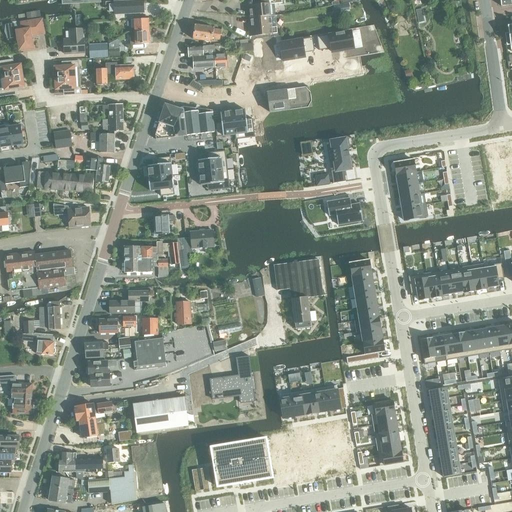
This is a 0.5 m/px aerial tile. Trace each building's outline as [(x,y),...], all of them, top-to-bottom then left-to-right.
[(281,0),(255,0),(246,1),(246,7),(249,7),(250,19),(275,16),(274,4),(281,4),(282,4),(281,0)] [(106,9),(114,8),(115,16),(144,13),(143,1),(105,3),(106,9)] [(423,7),(416,8),(419,21),(426,19),(423,7)] [(248,30),(249,37),(276,34),(277,34),(276,16),(275,16),(250,19),(251,30),(248,30)] [(5,25),(5,33),(7,39),(18,37),(19,40),(21,51),(34,49),(32,36),(31,33),(36,32),(37,35),(45,34),(42,19),(19,23),(21,30),(18,31),(15,23),(5,25)] [(133,28),(134,32),(135,32),(149,31),(148,19),(131,20),(131,28),(133,28)] [(211,40),(218,41),(220,31),(212,30),(213,28),(195,26),(194,28),(193,27),(192,38),(193,38),(193,41),(211,43),(211,40)] [(71,39),(64,40),(65,54),(84,53),(83,39),(82,29),(70,30),(71,39)] [(150,44),(150,43),(149,31),(135,32),(134,32),(130,32),(130,45),(150,44)] [(350,31),(317,37),(319,50),(331,48),(332,52),(353,49),(350,31)] [(311,38),(280,43),(283,61),(305,57),(304,53),(314,52),(311,38)] [(252,43),(240,45),(241,53),(253,51),(252,43)] [(193,57),(203,57),(203,55),(215,54),(214,45),(202,46),(188,47),(188,58),(193,58),(193,57)] [(89,47),(90,59),(108,58),(107,46),(89,47)] [(119,48),(108,48),(109,57),(119,57),(119,48)] [(225,55),(221,55),(209,56),(210,69),(226,68),(225,55)] [(194,70),(210,69),(209,56),(203,57),(193,57),(193,58),(194,70)] [(0,61),(0,79),(24,75),(22,64),(14,65),(13,59),(0,61)] [(66,66),(54,67),(55,78),(80,77),(79,60),(66,61),(66,66)] [(116,74),(116,81),(133,80),(133,66),(116,67),(115,63),(106,63),(106,69),(107,69),(107,75),(116,74)] [(107,85),(107,75),(107,69),(106,69),(96,69),(97,85),(107,85)] [(0,97),(15,95),(14,89),(17,88),(26,87),(24,77),(24,75),(0,79),(0,97)] [(80,77),(55,78),(56,90),(66,89),(67,95),(85,94),(85,90),(81,90),(80,77)] [(193,80),(189,85),(199,92),(203,87),(193,80)] [(269,113),(311,108),(308,88),(266,94),(269,113)] [(103,112),(108,112),(108,116),(115,116),(115,120),(122,120),(121,105),(103,106),(103,112)] [(164,107),(155,135),(155,139),(158,139),(186,136),(182,109),(182,108),(179,109),(178,109),(165,105),(164,107)] [(235,111),(232,111),(235,135),(235,139),(255,137),(253,119),(246,119),(245,110),(243,110),(243,108),(234,109),(235,111)] [(183,109),(182,109),(186,136),(189,135),(209,133),(214,133),(212,115),(212,113),(183,109)] [(221,122),(215,123),(217,137),(235,135),(232,111),(231,111),(231,110),(222,111),(223,112),(220,113),(221,122)] [(122,131),(122,120),(115,120),(115,116),(108,116),(108,120),(106,120),(102,120),(103,131),(109,131),(122,131)] [(9,125),(0,126),(0,143),(1,147),(12,145),(9,127),(9,125)] [(20,126),(9,127),(12,145),(23,143),(20,126)] [(69,131),(54,133),(56,148),(72,146),(69,131)] [(99,154),(114,154),(114,135),(99,135),(99,133),(90,133),(90,141),(99,141),(99,154)] [(330,142),(326,142),(333,184),(346,182),(345,172),(344,170),(353,168),(354,168),(353,157),(351,158),(348,158),(348,155),(347,153),(347,152),(347,150),(350,149),(351,149),(351,148),(350,140),(349,139),(348,139),(330,142)] [(198,163),(197,163),(197,171),(199,171),(199,173),(227,170),(225,151),(207,153),(207,159),(198,160),(198,163)] [(148,168),(146,169),(147,177),(149,177),(149,178),(148,178),(172,176),(170,157),(156,159),(157,165),(148,166),(148,168)] [(86,159),(84,171),(97,172),(95,182),(108,184),(110,167),(103,166),(100,166),(100,159),(92,158),(92,160),(86,159)] [(66,161),(58,160),(57,167),(66,168),(66,161)] [(413,160),(394,163),(396,175),(415,172),(413,160)] [(23,166),(3,169),(6,184),(19,183),(20,188),(29,186),(30,169),(23,170),(23,166)] [(199,175),(198,175),(199,183),(200,183),(201,185),(210,184),(211,191),(229,189),(227,170),(199,173),(199,175)] [(38,174),(37,188),(44,188),(45,171),(38,171),(38,174)] [(46,171),(44,187),(61,189),(62,180),(59,180),(60,178),(56,177),(56,172),(46,171)] [(74,174),(56,172),(56,177),(60,178),(59,180),(62,180),(61,189),(72,190),(74,174)] [(415,172),(396,175),(398,186),(417,183),(415,172)] [(84,173),(84,175),(74,174),(72,190),(92,192),(94,175),(84,173)] [(327,175),(316,177),(317,185),(329,183),(327,175)] [(172,176),(148,178),(150,191),(160,190),(161,196),(174,195),(172,176)] [(417,183),(398,186),(400,197),(419,194),(417,183)] [(419,194),(400,197),(402,209),(421,205),(419,194)] [(350,198),(326,202),(329,216),(336,214),(338,225),(362,221),(359,204),(351,205),(351,204),(348,204),(348,199),(350,199),(350,198)] [(42,216),(40,204),(33,204),(34,217),(42,216)] [(54,216),(67,215),(68,230),(89,228),(87,209),(67,212),(66,206),(53,204),(54,216)] [(421,205),(402,209),(404,220),(423,217),(421,205)] [(0,231),(9,231),(7,213),(0,213),(0,231)] [(175,216),(155,216),(156,234),(168,233),(168,222),(175,221),(175,216)] [(189,238),(185,239),(187,255),(192,254),(192,248),(212,246),(211,231),(189,233),(189,238)] [(185,239),(177,240),(177,243),(178,244),(180,263),(180,269),(189,268),(187,255),(185,239)] [(162,242),(159,242),(159,252),(163,252),(168,251),(169,257),(170,257),(171,264),(174,264),(178,263),(179,263),(180,263),(178,244),(177,243),(169,244),(162,244),(162,242)] [(156,248),(125,248),(125,258),(132,258),(133,260),(141,260),(157,260),(157,248),(156,248)] [(34,252),(4,256),(8,291),(23,290),(24,299),(32,297),(32,296),(42,295),(42,294),(41,289),(48,289),(65,286),(64,276),(73,275),(70,251),(36,256),(35,256),(35,254),(34,252)] [(125,273),(141,273),(141,260),(133,260),(132,258),(125,258),(125,273)] [(158,268),(158,269),(168,269),(168,267),(168,259),(158,259),(158,260),(157,260),(141,260),(141,273),(153,273),(153,268),(158,268)] [(318,260),(274,265),(277,290),(289,289),(291,299),(307,298),(323,296),(318,260)] [(369,260),(350,264),(352,275),(371,272),(369,260)] [(484,269),(487,288),(498,286),(497,279),(504,278),(501,263),(493,265),(494,267),(484,269)] [(483,264),(471,266),(476,291),(487,289),(487,288),(484,269),(483,264)] [(471,266),(460,268),(464,292),(463,292),(464,293),(476,291),(471,266)] [(460,268),(449,270),(453,294),(463,292),(464,292),(460,268)] [(157,278),(168,277),(168,269),(158,269),(157,278)] [(449,270),(437,272),(441,296),(442,296),(453,294),(449,270)] [(371,272),(352,275),(354,286),(373,283),(371,272)] [(437,272),(426,274),(430,299),(442,297),(442,296),(441,296),(437,272)] [(426,274),(408,276),(411,294),(417,293),(419,300),(430,299),(426,274)] [(260,278),(252,280),(256,297),(263,295),(260,278)] [(354,286),(348,287),(350,299),(356,298),(375,295),(373,283),(354,286)] [(109,314),(134,314),(134,302),(148,302),(147,292),(128,292),(128,302),(109,302),(109,314)] [(375,295),(356,298),(358,309),(377,306),(375,295)] [(307,298),(291,299),(295,329),(311,327),(310,321),(317,320),(316,312),(309,312),(307,298)] [(46,307),(39,308),(40,318),(48,317),(52,317),(52,318),(59,318),(59,307),(59,302),(51,302),(49,302),(47,303),(46,305),(46,306),(46,307)] [(177,325),(190,324),(189,302),(176,303),(177,325)] [(377,306),(358,309),(359,320),(378,317),(377,306)] [(117,328),(135,327),(134,316),(123,317),(123,319),(117,319),(117,320),(99,321),(100,333),(117,332),(117,328)] [(60,329),(60,327),(59,318),(52,318),(52,317),(48,317),(40,318),(40,320),(40,325),(40,328),(49,327),(49,329),(60,329)] [(378,317),(359,320),(361,332),(380,329),(378,317)] [(142,335),(158,335),(157,318),(142,319),(142,335)] [(23,321),(23,334),(34,334),(33,321),(23,321)] [(241,331),(240,324),(218,328),(219,335),(241,331)] [(507,325),(496,327),(500,351),(511,350),(507,325)] [(496,327),(485,329),(489,353),(500,351),(496,327)] [(380,329),(361,332),(363,343),(382,340),(380,329)] [(485,329),(474,331),(478,355),(489,353),(485,329)] [(474,331),(463,332),(467,357),(478,355),(474,331)] [(463,332),(453,334),(457,359),(467,357),(463,332)] [(53,348),(54,342),(53,342),(53,336),(34,334),(34,335),(22,335),(21,342),(22,345),(25,345),(25,342),(37,343),(36,354),(53,355),(53,354),(54,353),(55,349),(53,348)] [(453,334),(442,336),(445,356),(446,360),(457,359),(453,334)] [(132,339),(133,358),(135,371),(167,367),(163,336),(132,339)] [(442,336),(431,338),(434,357),(435,357),(445,356),(442,336)] [(130,337),(118,339),(120,349),(131,348),(130,337)] [(431,338),(420,340),(424,364),(436,362),(435,357),(434,357),(431,338)] [(227,349),(225,340),(212,342),(214,352),(227,349)] [(382,340),(363,343),(365,355),(366,354),(370,354),(374,353),(378,352),(384,351),(382,340)] [(102,351),(108,351),(107,343),(85,345),(86,358),(102,357),(102,351)] [(131,349),(123,350),(124,359),(132,358),(131,349)] [(236,376),(209,379),(210,381),(213,381),(214,393),(241,389),(242,401),(254,400),(254,402),(255,402),(254,391),(256,390),(254,372),(251,372),(249,356),(236,358),(239,376),(236,377),(236,376)] [(90,375),(91,375),(107,374),(106,367),(117,366),(116,360),(106,360),(106,362),(89,364),(90,375)] [(108,374),(107,374),(91,375),(92,387),(109,386),(108,374)] [(14,375),(0,376),(0,384),(12,384),(11,398),(14,398),(31,399),(32,384),(15,383),(16,375),(14,375)] [(511,376),(498,379),(500,390),(511,387),(511,376)] [(336,386),(325,388),(329,411),(340,409),(340,405),(339,401),(338,397),(338,393),(337,389),(336,386)] [(511,387),(500,390),(501,401),(511,399),(511,387)] [(325,388),(314,389),(317,413),(329,411),(325,388)] [(447,388),(429,391),(430,400),(448,397),(447,388)] [(314,389),(302,391),(306,415),(317,413),(314,389)] [(302,391),(291,393),(295,416),(306,415),(302,391)] [(291,393),(279,395),(283,418),(295,416),(291,393)] [(154,401),(133,404),(137,433),(189,426),(185,397),(158,401),(158,400),(154,401)] [(448,397),(430,400),(432,410),(450,407),(448,397)] [(30,414),(31,399),(14,398),(13,413),(30,414)] [(511,399),(501,401),(503,412),(508,412),(508,411),(511,410),(511,399)] [(393,401),(372,404),(374,414),(374,415),(394,411),(393,401)] [(77,421),(80,421),(104,417),(103,414),(113,412),(112,402),(96,404),(97,405),(93,405),(78,408),(75,408),(77,421)] [(450,407),(432,410),(434,419),(451,417),(450,407)] [(374,414),(371,415),(373,425),(396,421),(394,411),(374,415),(374,414)] [(105,417),(104,417),(80,421),(82,438),(98,436),(98,434),(104,434),(103,425),(106,424),(105,417)] [(451,417),(434,419),(435,429),(453,426),(451,417)] [(396,421),(373,425),(375,435),(398,432),(396,421)] [(453,426),(435,429),(437,439),(455,436),(453,426)] [(132,440),(130,431),(118,432),(119,441),(132,440)] [(325,448),(349,443),(346,431),(323,436),(325,448)] [(398,432),(375,435),(376,446),(399,442),(398,432)] [(19,435),(0,435),(0,448),(14,448),(19,448),(19,435)] [(319,435),(309,438),(312,449),(322,447),(319,435)] [(455,436),(437,439),(438,448),(456,445),(455,436)] [(266,438),(211,447),(217,487),(273,478),(266,438)] [(399,442),(376,446),(378,456),(401,452),(399,442)] [(456,445),(438,448),(440,458),(458,455),(456,445)] [(0,460),(11,461),(15,460),(14,448),(0,448),(0,460)] [(107,463),(119,462),(118,450),(106,451),(107,463)] [(401,452),(378,456),(380,466),(403,462),(401,452)] [(59,473),(75,472),(75,459),(74,459),(74,453),(58,454),(59,460),(58,460),(59,473)] [(458,455),(440,458),(442,467),(459,465),(458,455)] [(103,471),(103,458),(75,459),(75,472),(103,471)] [(0,473),(11,473),(11,461),(0,460),(0,473)] [(105,479),(88,480),(89,493),(110,492),(111,504),(136,499),(136,492),(138,492),(136,472),(133,473),(133,470),(133,465),(128,466),(129,472),(124,472),(124,477),(123,477),(105,479)] [(459,465),(442,467),(443,477),(461,474),(459,465)] [(205,468),(192,470),(195,491),(209,489),(205,468)] [(52,477),(51,486),(73,490),(74,488),(75,481),(52,477)] [(51,486),(49,500),(71,504),(72,496),(73,490),(51,486)] [(166,511),(165,503),(138,508),(138,511),(166,511)]
